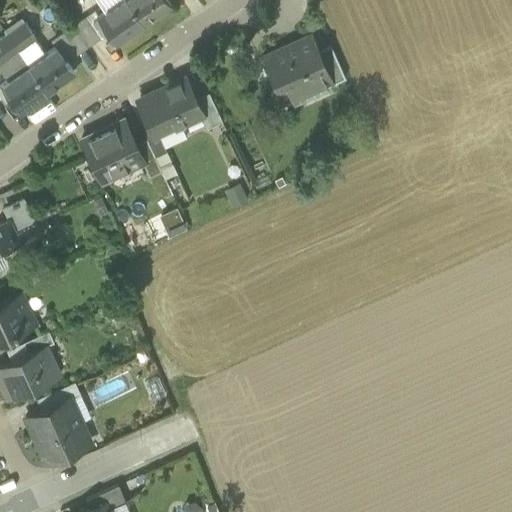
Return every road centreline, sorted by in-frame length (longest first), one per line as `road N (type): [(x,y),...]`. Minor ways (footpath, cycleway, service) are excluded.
road 1 (residential): [(236,0),(0,166)]
road 2 (residential): [(24,502),(188,427)]
